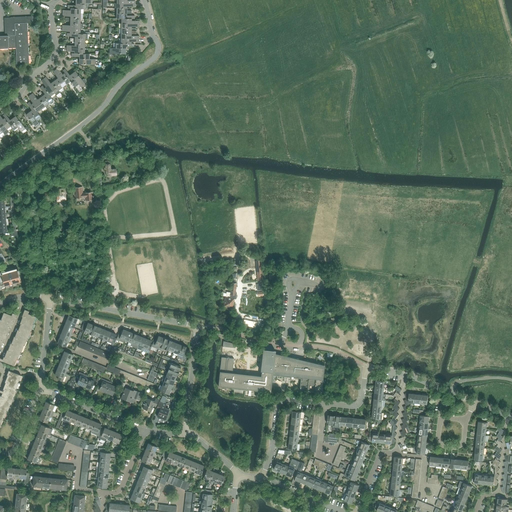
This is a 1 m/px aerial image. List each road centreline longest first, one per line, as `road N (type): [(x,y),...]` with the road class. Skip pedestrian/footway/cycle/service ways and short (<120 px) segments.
road 1 (residential): [(0,185),(156,56),(143,0)]
road 2 (residential): [(49,299),(196,326)]
road 3 (residential): [(263,477),(278,403),(324,405)]
